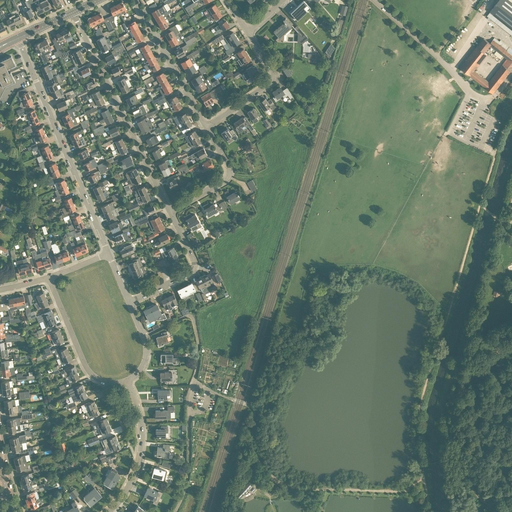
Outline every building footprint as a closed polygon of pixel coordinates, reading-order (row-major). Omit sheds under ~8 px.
[(32,12),(29,6),(31,5),(28,0),(23,3),(25,7),(22,8),(24,12),(23,12),(27,19),(33,16),(31,12),(32,12)] [(44,11),(40,2),(39,0),(35,0),(37,4),(34,5),(31,0),(28,0),(31,5),(33,9),(36,8),(39,14),(44,11)] [(51,8),(46,0),(43,0),(44,1),(40,2),(44,11),(51,8)] [(511,0),(499,0),(489,12),(490,12),(487,16),(511,35),(511,0)] [(307,11),(306,10),(307,9),(308,11),(310,8),(304,1),(290,13),(297,21),(307,11)] [(119,12),(121,15),(124,13),(127,12),(126,9),(123,4),(122,2),(116,5),(119,12)] [(185,8),(187,12),(189,16),(194,13),(191,9),(191,8),(196,5),(194,2),(189,5),(185,8)] [(206,10),(208,14),(206,15),(207,17),(218,10),(215,4),(208,9),(206,10)] [(119,12),(116,5),(110,8),(111,10),(110,10),(113,15),(108,17),(113,28),(116,27),(114,22),(114,17),(116,16),(117,17),(121,15),(119,12)] [(151,12),(155,18),(167,11),(166,9),(163,5),(151,12)] [(208,20),(211,18),(213,21),(215,20),(222,15),(218,10),(207,17),(208,20)] [(167,11),(155,18),(158,24),(165,20),(167,19),(170,17),(167,11)] [(8,16),(5,18),(6,20),(10,28),(16,25),(12,16),(10,13),(8,14),(8,16)] [(94,16),(97,23),(101,22),(102,23),(104,22),(108,30),(113,28),(108,17),(104,20),(101,15),(100,13),(94,16)] [(12,16),(16,25),(22,21),(19,14),(15,16),(15,14),(12,16)] [(94,25),(97,23),(94,16),(88,19),(89,21),(88,21),(91,27),(91,26),(92,28),(95,26),(94,25)] [(284,42),(284,34),(289,28),(290,29),(293,27),(286,18),(283,21),(284,23),(279,28),(278,27),(273,32),(278,37),(275,40),(277,42),(284,42)] [(127,33),(131,31),(138,27),(135,21),(132,23),(131,20),(125,23),(124,23),(126,26),(124,27),(127,33)] [(165,20),(158,24),(162,30),(169,26),(165,20)] [(219,25),(213,29),(217,34),(223,30),(229,26),(225,21),(219,25)] [(180,33),(179,31),(175,25),(168,30),(169,32),(165,35),(168,41),(180,33)] [(305,34),(304,34),(297,26),(294,28),(298,32),(297,33),(297,43),(302,44),(307,40),(308,38),(305,34)] [(138,27),(131,31),(134,37),(141,33),(138,27)] [(62,31),(65,39),(67,38),(67,39),(71,37),(71,36),(67,29),(62,31)] [(53,36),(57,43),(65,39),(62,31),(56,34),(53,36)] [(226,44),(230,41),(236,38),(232,32),(227,36),(224,38),(222,35),(214,40),(216,43),(223,39),(226,44)] [(133,41),(135,39),(137,43),(144,39),(141,33),(134,37),(131,38),(133,41)] [(180,33),(168,41),(171,46),(181,41),(179,37),(182,36),(180,33)] [(185,42),(194,37),(192,33),(183,39),(185,42)] [(203,37),(206,42),(212,39),(209,34),(203,37)] [(96,40),(99,46),(107,43),(104,37),(96,40)] [(236,38),(230,41),(226,44),(229,49),(225,51),(227,55),(228,55),(236,50),(234,47),(240,43),(236,38)] [(477,47),(477,46),(460,68),(472,78),(493,94),(511,69),(511,54),(506,50),(508,47),(500,40),(499,41),(494,38),(490,43),(484,38),(477,47)] [(50,53),(48,47),(50,46),(46,39),(40,43),(45,53),(46,55),(50,53)] [(37,53),(38,52),(43,62),(48,60),(46,55),(45,53),(40,43),(40,42),(33,45),(37,53)] [(60,49),(57,43),(54,44),(57,51),(59,56),(63,54),(60,48),(60,49)] [(110,48),(107,43),(99,46),(102,52),(110,48)] [(138,57),(143,54),(150,50),(147,44),(140,48),(138,49),(140,52),(137,54),(138,57)] [(334,48),(330,44),(325,52),(329,57),(334,48)] [(186,48),(187,48),(185,45),(175,51),(178,57),(181,56),(185,54),(183,50),(184,50),(186,50),(186,48)] [(120,54),(119,53),(125,50),(123,46),(115,50),(116,53),(113,54),(105,57),(108,64),(116,60),(114,57),(120,54)] [(74,55),(76,58),(82,55),(79,49),(73,53),(70,54),(71,57),(74,55)] [(238,60),(247,54),(243,49),(237,53),(238,53),(234,55),(235,58),(237,57),(238,60)] [(140,59),(143,57),(145,56),(147,60),(154,56),(150,50),(143,54),(138,57),(140,59)] [(181,63),(184,69),(193,64),(189,58),(192,56),(191,54),(181,59),(183,62),(181,63)] [(240,62),(239,63),(240,66),(244,63),(245,64),(250,60),(247,54),(238,60),(240,62)] [(82,55),(76,58),(72,60),(75,66),(78,64),(85,61),(82,55)] [(0,97),(6,87),(15,82),(11,72),(9,73),(7,69),(15,65),(11,56),(0,61),(0,97)] [(148,66),(150,66),(157,62),(154,56),(147,60),(145,61),(147,64),(143,66),(145,69),(148,67),(148,66)] [(157,62),(150,66),(153,71),(160,67),(157,62)] [(50,71),(49,67),(52,66),(51,64),(48,65),(41,68),(43,74),(50,71)] [(188,75),(199,69),(198,69),(197,66),(194,67),(193,64),(184,69),(188,75)] [(123,68),(122,65),(111,70),(114,76),(121,73),(119,70),(123,68)] [(134,66),(132,67),(133,70),(128,72),(129,75),(134,73),(136,72),(134,66)] [(83,77),(90,73),(88,67),(80,71),(81,72),(78,74),(80,77),(83,76),(83,77)] [(246,71),(243,73),(247,80),(248,83),(252,80),(251,78),(259,73),(255,67),(252,68),(251,67),(246,71)] [(283,70),(288,77),(292,74),(293,69),(290,69),(288,67),(283,70)] [(46,80),(53,77),(54,80),(60,77),(59,74),(57,75),(54,69),(50,71),(43,74),(46,80)] [(156,81),(153,83),(154,85),(157,83),(166,79),(163,72),(156,76),(157,80),(156,81)] [(66,79),(66,78),(65,75),(60,77),(54,80),(55,82),(52,84),(52,85),(49,86),(51,92),(59,89),(57,86),(62,84),(61,81),(66,79)] [(195,86),(203,81),(200,75),(191,80),(195,86)] [(145,85),(154,80),(152,76),(143,81),(145,85)] [(117,82),(120,88),(127,84),(125,81),(128,79),(127,77),(117,82)] [(84,87),(86,90),(96,85),(93,79),(82,84),(83,87),(84,87)] [(157,83),(159,87),(156,89),(157,91),(161,89),(162,88),(169,85),(166,79),(157,83)] [(211,83),(212,84),(209,86),(205,80),(203,81),(195,86),(198,92),(208,87),(209,89),(220,83),(218,79),(211,83)] [(128,88),(127,84),(120,88),(123,93),(133,88),(131,86),(128,88)] [(173,90),(169,85),(162,88),(165,94),(173,90)] [(215,98),(213,95),(223,90),(220,85),(209,92),(201,97),(207,107),(214,102),(212,100),(215,98)] [(293,97),(287,88),(283,91),(280,87),(272,92),(275,96),(273,98),(276,102),(280,99),(279,97),(282,95),(284,98),(288,96),(290,99),(293,97)] [(129,105),(136,102),(138,100),(138,99),(141,97),(139,93),(143,91),(141,88),(137,90),(134,92),(135,95),(132,96),(126,99),(129,105)] [(60,93),(59,89),(51,92),(54,98),(58,97),(62,96),(61,95),(65,94),(66,93),(65,91),(60,93)] [(17,97),(21,95),(23,101),(30,98),(28,92),(22,94),(20,90),(18,91),(15,95),(17,97)] [(92,101),(95,100),(102,97),(99,90),(92,94),(88,96),(86,93),(81,96),(84,102),(88,100),(88,99),(91,98),(92,101)] [(175,96),(169,100),(166,101),(165,98),(159,101),(157,102),(159,105),(166,102),(169,107),(179,102),(175,96)] [(95,100),(92,101),(90,103),(91,106),(92,105),(94,108),(90,110),(92,113),(97,110),(95,107),(105,103),(102,97),(95,100)] [(19,106),(23,108),(26,107),(33,104),(30,98),(23,101),(20,102),(21,102),(19,106)] [(272,110),(276,107),(270,99),(267,102),(265,99),(259,103),(264,110),(267,108),(267,109),(270,107),(269,106),(270,106),(272,110)] [(68,107),(65,100),(56,104),(59,111),(68,107)] [(179,102),(169,107),(171,110),(172,112),(175,111),(182,107),(179,102)] [(62,117),(64,123),(75,118),(72,112),(82,108),(81,104),(67,111),(68,114),(62,117)] [(99,120),(110,115),(108,109),(107,109),(106,106),(100,109),(102,112),(101,112),(101,113),(100,117),(99,117),(98,118),(99,120)] [(141,111),(143,110),(141,106),(132,110),(135,117),(142,113),(141,111)] [(249,116),(254,124),(258,121),(256,116),(258,115),(253,108),(247,112),(250,116),(249,116)] [(34,110),(27,113),(25,114),(24,111),(18,113),(19,116),(20,116),(21,116),(23,115),(26,121),(27,120),(30,119),(29,119),(37,116),(34,110)] [(156,110),(145,115),(146,118),(158,113),(156,110)] [(176,119),(177,121),(179,124),(178,125),(182,123),(188,119),(185,113),(176,119)] [(113,121),(110,115),(99,120),(101,124),(105,121),(106,124),(113,121)] [(27,120),(30,126),(32,125),(39,122),(37,116),(29,119),(30,119),(27,120)] [(250,124),(248,121),(246,122),(243,118),(242,117),(233,123),(235,126),(234,127),(238,133),(243,130),(242,128),(244,126),(245,128),(247,127),(247,126),(250,124)] [(76,121),(75,118),(64,123),(67,128),(74,125),(78,123),(76,121)] [(146,118),(144,119),(137,122),(140,128),(151,123),(151,122),(150,119),(147,121),(146,118)] [(178,125),(180,128),(182,131),(192,125),(188,119),(182,123),(178,125)] [(266,119),(263,121),(266,125),(265,126),(267,129),(271,126),(266,119)] [(159,127),(156,128),(157,130),(165,126),(165,125),(163,122),(163,121),(158,124),(159,127)] [(143,133),(152,129),(151,126),(153,126),(151,123),(140,128),(143,133)] [(104,129),(103,125),(93,130),(94,134),(104,129)] [(37,136),(45,133),(42,127),(35,130),(37,136)] [(108,138),(119,133),(116,127),(108,130),(110,134),(107,136),(108,138)] [(229,132),(227,129),(221,133),(223,136),(222,138),(225,139),(226,141),(228,143),(233,139),(234,140),(236,141),(237,137),(232,130),(229,132)] [(70,135),(72,141),(79,138),(78,135),(82,133),(81,131),(77,132),(70,135)] [(188,134),(191,140),(198,137),(194,131),(188,134)] [(33,138),(36,144),(47,139),(45,133),(37,136),(33,138)] [(149,146),(156,142),(159,141),(157,138),(156,135),(146,140),(149,146)] [(201,143),(198,137),(191,140),(193,144),(191,145),(192,148),(201,143)] [(80,141),(79,138),(72,141),(75,147),(82,144),(82,143),(86,142),(84,139),(80,141)] [(115,149),(125,145),(122,138),(116,141),(115,139),(101,145),(102,148),(112,144),(115,149)] [(162,144),(163,147),(169,144),(173,142),(172,139),(168,141),(167,141),(162,144)] [(48,145),(38,149),(38,150),(40,155),(43,154),(51,151),(48,145)] [(125,145),(115,149),(118,156),(128,151),(125,145)] [(156,159),(161,156),(165,154),(163,150),(162,151),(160,148),(152,152),(156,159)] [(193,158),(195,157),(197,160),(207,154),(205,150),(205,151),(203,148),(191,155),(193,158)] [(89,155),(87,149),(85,150),(78,153),(80,159),(87,156),(89,155)] [(51,151),(43,154),(40,155),(40,156),(37,157),(37,158),(38,162),(39,163),(38,163),(40,166),(45,164),(44,162),(46,161),(54,157),(51,151)] [(179,151),(169,156),(170,160),(181,155),(180,154),(179,151)] [(121,164),(123,168),(133,164),(130,157),(121,161),(122,163),(121,164)] [(92,168),(97,166),(97,165),(95,158),(89,161),(89,162),(83,165),(86,171),(93,168),(92,168)] [(205,170),(208,168),(208,169),(213,166),(210,159),(199,165),(201,168),(203,167),(204,169),(205,168),(205,170)] [(161,170),(168,167),(171,166),(168,160),(159,165),(161,170)] [(187,168),(185,163),(183,160),(181,161),(183,165),(176,168),(179,172),(181,171),(187,168)] [(48,166),(46,167),(48,173),(58,169),(55,163),(48,166)] [(188,169),(189,171),(190,172),(200,166),(198,163),(188,169)] [(171,166),(168,167),(161,170),(164,176),(174,171),(171,166)] [(126,173),(126,174),(125,175),(128,180),(129,179),(138,175),(135,168),(126,173)] [(58,169),(48,173),(50,177),(52,176),(53,178),(60,175),(58,169)] [(99,176),(100,175),(98,171),(91,174),(91,175),(88,177),(91,183),(98,180),(100,179),(99,176)] [(129,179),(131,183),(132,186),(142,181),(138,175),(129,179)] [(171,188),(174,187),(175,190),(179,188),(177,182),(178,182),(180,181),(178,176),(175,178),(176,178),(175,179),(174,178),(171,180),(171,181),(168,183),(171,188)] [(98,183),(99,186),(93,188),(96,195),(102,192),(106,191),(104,185),(108,183),(107,179),(98,183)] [(64,180),(54,184),(57,190),(67,186),(64,180)] [(69,192),(67,186),(57,190),(55,191),(57,196),(54,198),(56,201),(61,198),(60,196),(69,192)] [(134,191),(135,193),(136,194),(137,193),(139,197),(147,193),(144,186),(134,191)] [(236,191),(230,195),(227,190),(224,192),(227,197),(226,197),(231,204),(240,199),(236,191)] [(102,192),(96,195),(99,202),(109,197),(108,195),(104,196),(102,192)] [(147,193),(139,197),(136,198),(139,205),(143,202),(150,199),(147,193)] [(66,207),(74,204),(71,197),(64,200),(66,206),(66,207)] [(228,207),(224,201),(219,204),(223,211),(228,207)] [(104,213),(115,208),(113,204),(112,205),(111,202),(101,207),(104,213)] [(139,207),(137,203),(128,207),(130,212),(139,207)] [(203,206),(204,209),(208,217),(218,211),(214,204),(210,206),(208,203),(203,206)] [(74,204),(66,207),(66,206),(62,208),(64,213),(62,214),(62,215),(58,216),(60,219),(63,218),(68,216),(67,213),(76,210),(74,204)] [(142,208),(146,216),(149,214),(156,211),(153,205),(147,208),(146,206),(142,208)] [(117,215),(118,215),(119,214),(116,208),(115,209),(115,208),(104,213),(107,220),(117,215)] [(126,215),(119,217),(121,221),(131,216),(130,213),(126,215)] [(72,225),(82,221),(79,214),(73,217),(72,217),(70,218),(68,216),(63,218),(65,221),(69,219),(70,222),(71,222),(72,225)] [(195,215),(191,217),(189,214),(184,217),(186,220),(185,220),(189,227),(195,224),(198,222),(199,221),(195,215)] [(151,227),(153,226),(161,223),(158,217),(152,220),(150,217),(141,221),(135,224),(135,225),(137,227),(148,222),(151,227)] [(84,227),(82,221),(72,225),(68,226),(70,231),(75,229),(75,231),(84,227)] [(121,222),(119,223),(118,223),(117,221),(109,225),(112,232),(120,229),(120,228),(123,227),(121,222)] [(161,223),(153,226),(151,227),(151,228),(153,233),(156,232),(164,228),(161,223)] [(76,233),(74,230),(65,234),(66,237),(61,239),(62,239),(64,238),(68,237),(68,236),(70,235),(74,234),(76,233)] [(129,238),(126,232),(123,233),(114,237),(117,244),(127,239),(128,242),(132,240),(131,237),(129,238)] [(155,240),(156,243),(158,247),(170,241),(167,234),(155,240)] [(77,241),(79,246),(82,253),(88,251),(83,238),(77,241)] [(82,253),(79,246),(75,247),(73,242),(70,243),(76,256),(82,253)] [(120,250),(123,256),(134,251),(131,244),(124,248),(124,249),(120,250)] [(60,253),(59,249),(58,246),(52,249),(57,263),(63,261),(60,253)] [(59,249),(60,253),(63,261),(70,258),(65,246),(62,247),(63,249),(60,250),(59,249)] [(166,258),(169,256),(175,253),(173,247),(166,251),(161,253),(162,256),(164,255),(166,258)] [(40,253),(41,256),(45,267),(51,265),(46,251),(40,253)] [(175,253),(169,256),(166,258),(167,261),(168,263),(172,262),(178,259),(175,253)] [(45,267),(41,256),(37,257),(37,255),(34,256),(38,269),(45,267)] [(22,260),(24,265),(26,273),(33,271),(28,257),(25,258),(25,259),(22,260)] [(132,271),(140,267),(143,266),(139,258),(133,261),(133,262),(128,264),(130,268),(131,268),(132,271)] [(22,260),(19,261),(16,261),(19,275),(26,273),(24,265),(22,260)] [(143,266),(140,267),(132,271),(133,274),(132,274),(134,278),(139,276),(140,277),(143,275),(143,274),(146,273),(143,266)] [(209,289),(215,286),(209,273),(205,275),(205,274),(202,275),(209,289)] [(212,276),(216,282),(217,282),(217,283),(221,281),(217,273),(212,276)] [(204,293),(208,289),(209,289),(202,275),(199,277),(199,278),(196,280),(200,288),(202,292),(203,291),(204,293)] [(185,287),(188,294),(190,297),(193,295),(192,292),(195,291),(192,285),(191,283),(188,285),(188,286),(185,287)] [(185,296),(188,294),(185,287),(178,291),(180,293),(179,294),(181,297),(182,297),(184,301),(187,300),(185,296)] [(36,302),(39,301),(46,298),(43,292),(35,296),(36,298),(35,299),(36,303),(37,303),(36,302)] [(168,297),(170,303),(172,306),(173,308),(176,306),(175,305),(178,303),(174,294),(168,297)] [(18,309),(26,307),(25,303),(25,302),(24,302),(23,296),(16,298),(17,305),(18,309)] [(166,309),(168,308),(169,310),(173,309),(172,306),(170,303),(168,297),(161,300),(166,309)] [(18,309),(17,305),(16,298),(8,300),(10,305),(10,307),(7,307),(8,310),(9,314),(9,316),(10,320),(13,319),(11,311),(18,309)] [(46,298),(39,301),(36,302),(37,303),(38,306),(40,305),(41,308),(49,305),(46,298)] [(165,320),(168,320),(165,316),(164,313),(161,314),(156,304),(154,306),(153,305),(150,306),(157,320),(163,320),(165,319),(165,320)] [(157,320),(150,306),(147,308),(147,309),(144,311),(150,322),(153,321),(155,321),(157,320)] [(44,314),(39,316),(41,322),(54,317),(51,310),(49,311),(49,312),(44,314)] [(54,317),(41,322),(43,321),(46,328),(53,326),(53,325),(56,323),(54,317)] [(52,332),(48,334),(51,340),(61,335),(59,329),(51,332),(52,332)] [(166,334),(167,334),(167,331),(161,333),(162,336),(159,337),(159,336),(156,337),(159,345),(163,344),(164,344),(164,343),(168,342),(166,334)] [(52,340),(54,345),(57,345),(64,342),(61,335),(51,340),(52,340)] [(59,358),(62,357),(69,354),(67,348),(59,351),(57,352),(59,358)] [(47,356),(52,354),(51,351),(46,353),(32,358),(33,360),(37,358),(38,361),(48,357),(47,356)] [(72,360),(69,354),(62,357),(59,358),(62,364),(64,363),(72,360)] [(164,362),(173,362),(173,354),(160,354),(160,362),(162,362),(162,363),(164,363),(164,362)] [(0,369),(8,368),(8,365),(9,365),(9,361),(1,362),(1,365),(0,365),(0,369)] [(74,366),(71,368),(70,367),(62,370),(65,377),(67,376),(77,372),(74,366)] [(8,368),(0,369),(0,373),(2,373),(3,376),(11,375),(10,372),(12,372),(12,368),(8,368)] [(79,378),(77,372),(67,376),(70,382),(70,383),(73,382),(79,378)] [(160,373),(160,381),(172,380),(171,372),(169,372),(164,372),(164,373),(160,373)] [(12,381),(9,381),(1,382),(2,389),(13,387),(12,381)] [(73,395),(75,395),(84,391),(82,384),(75,387),(70,389),(73,395)] [(3,395),(11,394),(14,394),(13,387),(2,389),(3,395)] [(169,390),(158,390),(158,400),(167,400),(166,395),(169,394),(169,390)] [(71,396),(73,402),(74,402),(76,401),(87,397),(84,391),(75,395),(73,395),(71,396)] [(5,407),(16,406),(15,399),(4,401),(5,407)] [(84,413),(89,411),(97,407),(94,401),(89,403),(89,402),(81,406),(82,409),(82,411),(83,411),(84,413)] [(18,406),(16,406),(5,407),(6,414),(19,412),(18,406)] [(97,407),(89,411),(84,413),(85,412),(86,415),(87,414),(89,418),(92,417),(99,414),(97,407)] [(166,413),(173,413),(173,407),(167,407),(167,410),(155,411),(155,418),(159,418),(159,420),(163,419),(163,418),(166,418),(166,413)] [(99,428),(109,424),(106,417),(102,419),(94,422),(97,429),(99,428)] [(20,425),(20,420),(19,418),(6,420),(7,426),(15,425),(20,425)] [(109,424),(99,428),(100,430),(99,430),(101,434),(104,433),(111,430),(109,424)] [(168,433),(168,426),(161,426),(161,429),(156,429),(156,433),(157,433),(157,437),(165,437),(165,433),(168,433)] [(105,447),(118,442),(115,436),(108,438),(102,440),(105,447)] [(11,445),(19,444),(22,443),(20,437),(9,439),(11,445)] [(120,448),(118,442),(105,447),(103,448),(104,450),(106,449),(108,454),(112,452),(120,448)] [(22,443),(19,444),(11,445),(12,452),(19,451),(20,450),(20,453),(28,451),(33,450),(33,447),(23,450),(22,443)] [(168,452),(169,446),(163,445),(163,448),(157,447),(156,455),(164,456),(164,452),(168,452)] [(15,465),(23,463),(26,462),(27,462),(25,455),(21,456),(14,458),(15,465)] [(102,463),(107,461),(109,464),(112,463),(111,459),(112,458),(111,455),(106,457),(100,460),(102,463)] [(23,463),(15,465),(17,471),(28,468),(26,462),(23,463)] [(165,480),(167,471),(165,471),(165,470),(154,467),(152,476),(165,480)] [(106,476),(116,482),(120,475),(116,473),(117,471),(112,468),(110,470),(106,476)] [(31,481),(29,474),(21,476),(22,479),(19,480),(21,484),(31,481)] [(112,489),(116,482),(106,476),(102,482),(112,489)] [(33,487),(32,485),(36,484),(35,479),(31,481),(21,484),(22,488),(24,487),(25,490),(30,488),(31,491),(39,488),(44,486),(49,485),(48,482),(38,485),(33,487)] [(240,499),(242,497),(249,489),(253,492),(255,489),(248,483),(236,496),(240,499)] [(94,487),(88,492),(96,501),(101,496),(94,487)] [(158,492),(148,487),(144,496),(154,500),(158,492)] [(27,502),(35,499),(34,496),(36,496),(34,492),(27,495),(28,498),(25,499),(27,502)] [(90,506),(96,501),(88,492),(83,497),(90,506)] [(35,499),(27,502),(28,506),(30,506),(31,508),(39,506),(38,502),(36,503),(35,499)] [(73,508),(70,509),(71,511),(80,511),(75,501),(71,503),(73,508)]
